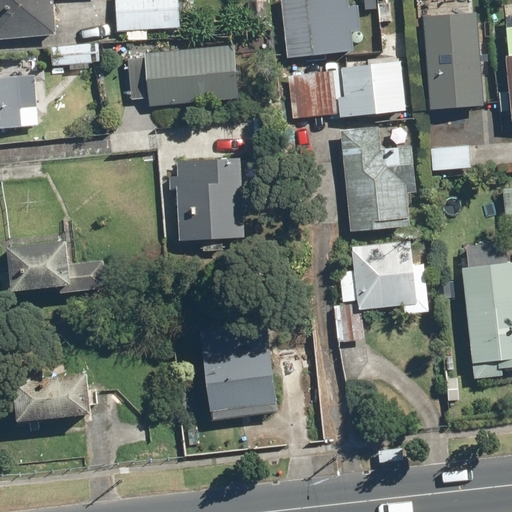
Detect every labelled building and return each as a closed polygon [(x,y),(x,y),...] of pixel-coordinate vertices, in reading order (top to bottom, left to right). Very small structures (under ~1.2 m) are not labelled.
[(0,0),(0,38),(57,35),(54,0),(0,0)] [(178,26),(177,0),(113,0),(115,28),(178,26)] [(350,5),(349,0),(306,0),(312,55),(355,50),(353,32),(362,31),(359,4),(350,5)] [(486,103),(479,11),(423,16),(431,108),(486,103)] [(90,63),(89,43),(48,45),(49,64),(68,63),(68,69),(88,68),(87,63),(90,63)] [(240,98),(235,43),(146,51),(147,56),(129,58),(133,100),(149,98),(150,106),(240,98)] [(408,109),(403,60),(344,67),(347,95),(340,96),(342,116),(408,109)] [(341,95),(339,69),(293,73),(297,116),(338,112),(337,95),(341,95)] [(0,127),(39,125),(35,73),(0,75),(0,127)] [(274,119),(249,119),(249,149),(274,149),(274,119)] [(414,145),(381,149),(378,125),(342,129),(352,231),(413,225),(409,191),(418,190),(414,145)] [(106,134),(109,158),(156,153),(154,129),(106,134)] [(468,165),(466,143),(430,146),(432,169),(468,165)] [(243,238),(240,158),(177,161),(178,185),(175,185),(178,241),(243,238)] [(148,163),(31,175),(36,221),(152,210),(148,163)] [(511,226),(511,183),(501,184),(504,227),(511,226)] [(29,232),(0,234),(0,449),(48,445),(29,232)] [(409,264),(406,240),(347,247),(349,271),(333,273),(337,304),(331,304),(335,340),(362,337),(359,310),(399,306),(400,314),(426,311),(421,263),(409,264)] [(511,363),(511,262),(461,269),(473,376),(505,372),(504,364),(511,363)] [(163,316),(93,324),(106,446),(177,438),(163,316)] [(274,409),(263,320),(193,329),(205,418),(274,409)] [(302,390),(298,352),(275,354),(279,392),(302,390)] [(403,459),(401,445),(375,448),(377,462),(403,459)]
